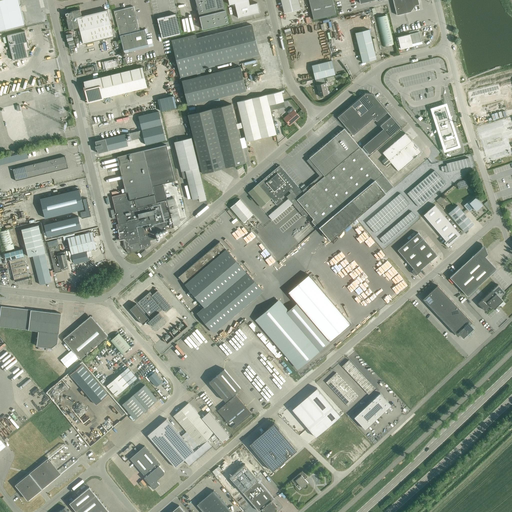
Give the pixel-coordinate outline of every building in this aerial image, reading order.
[(0,0),(0,29),(25,24),(22,12),(21,7),(19,0),(0,0)] [(195,0),(203,29),(228,23),(222,0),(195,0)] [(257,3),(250,5),(248,0),(228,0),(230,5),(235,3),(238,18),(260,13),(257,3)] [(280,0),(284,13),(301,9),(298,0),(280,0)] [(336,14),(332,0),(308,0),(314,20),(336,14)] [(375,0),(393,0),(397,15),(401,14),(411,12),(409,7),(419,4),(418,0),(359,0),(360,4),(375,0)] [(136,16),(134,6),(114,11),(124,50),(153,43),(152,38),(147,39),(144,30),(140,31),(137,19),(138,19),(137,16),(136,16)] [(69,30),(79,27),(83,44),(114,36),(108,10),(82,16),(80,9),(70,12),(71,12),(67,13),(66,14),(67,18),(66,18),(69,30)] [(176,14),(157,18),(162,38),(181,34),(176,14)] [(387,15),(376,18),(377,21),(383,47),(394,44),(388,18),(387,15)] [(196,34),(172,40),(181,78),(205,72),(204,68),(239,59),(239,61),(245,60),(245,58),(260,55),(257,42),(252,25),(197,39),(196,34)] [(355,33),(362,62),(376,59),(369,29),(355,33)] [(67,31),(70,41),(75,40),(73,30),(67,31)] [(0,67),(1,67),(2,67),(2,66),(3,66),(3,65),(3,64),(3,63),(27,57),(24,43),(27,42),(27,38),(25,31),(0,37),(0,67)] [(398,37),(401,49),(413,46),(412,44),(422,42),(419,32),(410,34),(398,37)] [(106,69),(118,66),(116,58),(104,61),(106,69)] [(312,66),(315,80),(325,77),(335,75),(332,61),(312,66)] [(182,80),(188,105),(246,91),(240,66),(182,80)] [(89,101),(147,87),(142,67),(84,81),(85,86),(84,86),(84,89),(86,89),(89,101)] [(325,77),(315,80),(320,97),(328,95),(325,84),(326,83),(325,77)] [(267,96),(270,111),(286,108),(282,92),(267,96)] [(388,112),(384,107),(372,94),(365,93),(338,117),(353,135),(374,118),(377,121),(388,112)] [(159,98),(162,111),(178,107),(175,94),(159,98)] [(256,119),(264,117),(271,115),(270,111),(267,96),(251,99),(256,119)] [(261,138),(256,119),(251,99),(238,103),(247,142),(261,138)] [(189,115),(193,132),(203,173),(217,170),(246,163),(231,105),(189,115)] [(446,106),(432,110),(445,151),(459,146),(456,138),(457,137),(456,135),(455,135),(452,126),(453,125),(450,114),(448,114),(446,106)] [(284,119),(290,126),(300,117),(292,108),(288,112),(290,114),(284,119)] [(142,130),(162,125),(159,111),(139,116),(142,130)] [(256,119),(261,138),(276,135),(271,115),(264,117),(256,119)] [(383,129),(379,132),(363,146),(369,154),(401,127),(391,116),(380,126),(383,129)] [(142,130),(142,132),(144,137),(145,145),(165,140),(162,125),(142,130)] [(299,198),(292,203),(293,204),(304,217),(309,213),(314,220),(320,226),(341,209),(365,188),(370,184),(376,179),(380,176),(383,174),(379,169),(376,166),(371,160),(361,148),(359,146),(347,132),(344,128),(339,132),(309,158),(324,176),(304,193),(298,198),(299,198)] [(382,152),(384,154),(399,171),(421,152),(405,133),(382,152)] [(98,153),(128,146),(125,134),(100,140),(95,141),(98,153)] [(206,200),(191,138),(174,142),(183,179),(187,178),(192,200),(199,198),(200,201),(206,200)] [(167,200),(163,184),(175,181),(166,145),(117,157),(126,193),(112,196),(119,227),(117,228),(120,240),(122,240),(124,248),(128,253),(131,252),(141,250),(147,249),(151,245),(150,240),(154,239),(153,235),(153,232),(174,227),(173,225),(178,224),(180,223),(174,198),(167,200)] [(39,150),(0,158),(0,169),(0,170),(0,169),(0,167),(3,167),(2,165),(9,163),(10,166),(18,164),(17,160),(40,155),(39,150)] [(13,169),(16,181),(26,178),(68,168),(65,156),(23,166),(13,169)] [(273,220),(292,203),(299,198),(298,198),(304,193),(280,165),(248,192),(261,207),(271,199),(277,205),(282,200),(280,198),(291,189),(293,191),(286,196),(288,198),(268,215),(273,220)] [(435,170),(432,172),(438,179),(441,177),(435,170)] [(432,172),(430,174),(436,181),(438,179),(432,172)] [(341,209),(320,226),(330,240),(393,186),(383,174),(380,176),(376,179),(370,184),(365,188),(341,209)] [(430,174),(427,177),(433,183),(436,181),(430,174)] [(427,177),(425,179),(431,186),(433,183),(427,177)] [(441,177),(438,179),(444,186),(446,184),(441,177)] [(425,179),(422,181),(428,188),(431,186),(425,179)] [(438,179),(436,181),(442,188),(444,186),(438,179)] [(422,181),(420,183),(426,190),(428,188),(422,181)] [(436,181),(433,183),(439,190),(442,188),(436,181)] [(420,183),(417,185),(423,192),(426,190),(420,183)] [(433,183),(431,186),(437,192),(439,190),(433,183)] [(417,185),(415,187),(421,194),(423,192),(417,185)] [(431,186),(428,188),(434,195),(437,192),(431,186)] [(415,187),(412,189),(418,196),(421,194),(415,187)] [(428,188),(426,190),(432,197),(434,195),(428,188)] [(79,189),(39,199),(43,219),(84,209),(79,189)] [(412,189),(410,191),(416,198),(418,196),(412,189)] [(426,190),(423,192),(429,199),(432,197),(426,190)] [(410,191),(407,193),(413,200),(416,198),(410,191)] [(423,192),(421,194),(427,201),(429,199),(423,192)] [(421,194),(418,196),(424,203),(427,201),(421,194)] [(418,196),(416,198),(422,205),(424,203),(418,196)] [(476,210),(482,205),(475,196),(464,205),(469,211),(474,207),(476,210)] [(86,211),(80,212),(82,218),(91,216),(89,209),(87,198),(83,199),(86,211)] [(416,198),(413,200),(419,207),(422,205),(416,198)] [(253,214),(240,199),(230,207),(243,223),(253,214)] [(427,211),(424,214),(424,215),(430,222),(441,212),(435,205),(427,211)] [(474,224),(457,205),(448,213),(465,232),(474,224)] [(441,212),(430,222),(437,230),(448,220),(441,212)] [(78,216),(44,224),(47,237),(81,228),(78,216)] [(448,220),(437,230),(443,237),(454,227),(448,220)] [(29,257),(33,256),(40,285),(51,282),(44,254),(46,253),(39,225),(21,229),(29,257)] [(454,227),(443,237),(446,240),(444,242),(448,247),(454,242),(453,242),(461,235),(454,227)] [(14,249),(9,229),(0,231),(0,237),(4,252),(14,249)] [(93,237),(92,232),(68,238),(67,235),(63,237),(65,246),(67,245),(68,250),(70,250),(72,254),(71,254),(74,264),(89,260),(86,251),(96,248),(93,237)] [(418,232),(408,241),(414,249),(425,240),(418,232)] [(56,240),(47,242),(49,247),(55,273),(62,271),(61,270),(66,269),(68,269),(64,252),(60,253),(58,245),(56,240)] [(414,249),(421,256),(431,248),(425,240),(414,249)] [(197,313),(214,332),(262,291),(220,241),(178,277),(185,285),(204,308),(197,313)] [(404,257),(414,249),(408,241),(398,250),(404,257)] [(421,256),(427,264),(437,255),(431,248),(421,256)] [(481,248),(450,277),(467,296),(497,269),(485,256),(487,254),(481,248)] [(9,259),(15,281),(29,277),(24,256),(22,249),(4,253),(6,260),(9,259)] [(404,257),(411,265),(421,256),(414,249),(404,257)] [(421,256),(411,265),(414,269),(412,270),(416,275),(422,270),(421,269),(427,264),(421,256)] [(423,269),(427,274),(433,270),(428,264),(423,269)] [(496,294),(498,295),(499,297),(505,292),(498,284),(485,296),(489,300),(496,294)] [(430,292),(435,298),(442,291),(438,285),(430,292)] [(166,312),(172,307),(158,291),(152,295),(150,292),(147,295),(146,296),(138,303),(152,319),(148,322),(152,327),(163,318),(159,313),(163,309),(166,312)] [(442,291),(435,298),(440,303),(447,296),(442,291)] [(428,304),(435,298),(430,292),(423,299),(428,304)] [(494,309),(498,305),(503,301),(499,297),(498,295),(496,294),(489,300),(485,296),(478,303),(485,311),(490,305),(494,309)] [(440,303),(445,308),(452,301),(447,296),(440,303)] [(440,303),(435,298),(428,304),(433,309),(440,303)] [(277,302),(276,300),(268,307),(269,308),(256,319),(298,369),(319,351),(281,307),(282,307),(277,302)] [(450,313),(457,306),(452,301),(445,308),(450,313)] [(314,314),(321,308),(317,303),(310,309),(314,314)] [(440,303),(433,309),(437,315),(445,308),(440,303)] [(136,304),(130,310),(143,325),(150,320),(136,304)] [(0,314),(0,326),(38,331),(37,346),(52,348),(57,343),(61,313),(1,306),(0,314)] [(450,313),(454,318),(462,311),(457,306),(450,313)] [(445,308),(437,315),(442,320),(450,313),(445,308)] [(448,352),(410,311),(380,339),(418,380),(448,352)] [(459,323),(466,316),(462,311),(454,318),(459,323)] [(352,313),(343,320),(345,323),(355,316),(352,313)] [(450,313),(442,320),(447,325),(454,318),(450,313)] [(459,323),(468,333),(473,328),(470,325),(472,322),(466,316),(459,323)] [(63,339),(66,343),(63,345),(67,349),(70,347),(80,359),(108,336),(96,322),(95,323),(91,318),(85,322),(85,321),(63,339)] [(447,325),(452,330),(459,323),(454,318),(447,325)] [(327,324),(330,329),(335,325),(331,321),(327,324)] [(459,323),(452,330),(461,339),(468,333),(459,323)] [(257,325),(254,328),(260,336),(263,333),(257,325)] [(337,326),(327,331),(329,337),(332,335),(332,337),(341,333),(337,326)] [(110,340),(122,354),(130,347),(119,333),(110,340)] [(349,360),(342,366),(344,368),(351,362),(349,360)] [(351,362),(344,368),(346,371),(353,365),(351,362)] [(108,395),(101,387),(82,365),(70,374),(96,405),(108,395)] [(353,365),(346,371),(349,373),(355,367),(353,365)] [(120,374),(107,386),(116,396),(133,381),(137,378),(128,367),(120,374)] [(355,367),(349,373),(351,375),(357,369),(355,367)] [(209,382),(225,401),(241,388),(224,369),(209,382)] [(357,369),(351,375),(353,378),(360,372),(357,369)] [(149,377),(157,387),(162,382),(154,372),(149,377)] [(360,372),(353,378),(355,380),(362,374),(360,372)] [(362,374),(355,380),(357,382),(364,376),(362,374)] [(364,376),(357,382),(360,385),(366,378),(364,376)] [(366,378),(360,385),(362,387),(368,381),(366,378)] [(368,381),(362,387),(364,389),(370,383),(368,381)] [(370,383),(364,389),(366,392),(373,385),(370,383)] [(145,385),(134,395),(147,410),(158,400),(145,385)] [(373,385),(366,392),(368,394),(375,388),(373,385)] [(317,388),(292,409),(316,437),(318,435),(330,425),(341,416),(317,388)] [(365,429),(391,405),(380,393),(354,417),(365,429)] [(147,410),(134,395),(122,404),(135,420),(147,410)] [(218,410),(233,429),(252,413),(236,395),(218,410)] [(212,446),(207,440),(211,437),(213,439),(217,436),(222,441),(229,435),(209,412),(202,418),(189,403),(173,416),(187,431),(181,436),(167,419),(147,435),(176,468),(185,460),(189,466),(212,446)] [(341,416),(330,425),(333,430),(344,420),(341,416)] [(344,420),(333,430),(337,434),(348,425),(344,420)] [(268,429),(250,445),(273,471),(297,451),(280,430),(281,430),(274,423),(274,424),(273,423),(268,427),(268,428),(267,429),(268,429)] [(330,425),(318,435),(322,440),(333,430),(330,425)] [(348,425),(337,434),(340,438),(344,435),(351,429),(348,425)] [(351,429),(344,435),(351,443),(358,436),(351,429)] [(333,430),(322,440),(326,444),(337,434),(333,430)] [(337,434),(326,444),(329,448),(336,441),(340,438),(337,434)] [(340,438),(336,441),(343,450),(351,443),(344,435),(340,438)] [(336,441),(329,448),(336,456),(343,450),(336,441)] [(129,446),(125,450),(128,455),(133,452),(129,446)] [(144,446),(130,458),(146,477),(144,478),(154,489),(160,484),(157,481),(157,479),(164,474),(164,471),(159,465),(160,464),(144,446)] [(30,499),(61,474),(48,458),(17,483),(30,499)] [(62,472),(72,465),(71,463),(60,470),(62,472)] [(291,480),(294,484),(297,482),(302,488),(308,483),(306,481),(305,482),(304,480),(307,477),(302,471),(291,480)] [(274,498),(258,479),(243,492),(259,511),(261,509),(263,511),(273,511),(278,508),(272,500),(274,498)] [(70,503),(76,511),(109,511),(97,497),(98,495),(96,495),(89,487),(70,503)] [(197,505),(203,511),(231,511),(213,490),(197,505)]
